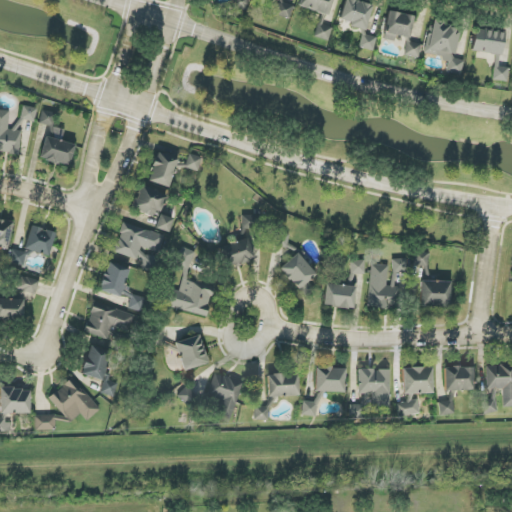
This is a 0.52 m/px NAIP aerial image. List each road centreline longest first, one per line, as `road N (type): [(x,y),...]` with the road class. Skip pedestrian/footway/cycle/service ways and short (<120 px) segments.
road 1 (secondary): [(0,60),(282,156),(511,206)]
road 2 (secondary): [(511,115),(337,79),(100,0)]
road 3 (residential): [(511,335),(326,338),(268,328),(268,306),(255,296),(239,301),(230,343),(250,352),(268,328)]
road 4 (residential): [(91,208),(41,353)]
road 5 (residential): [(478,337),(496,205)]
